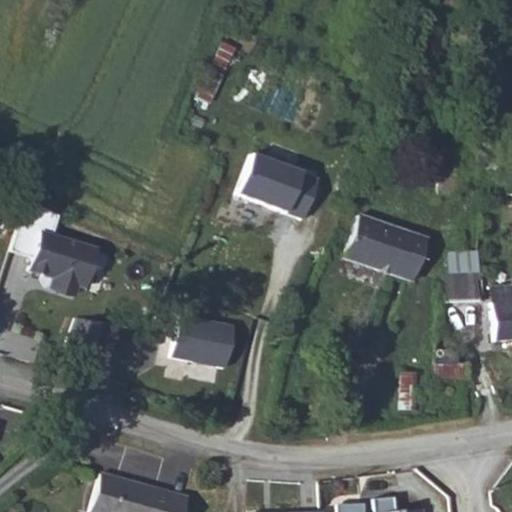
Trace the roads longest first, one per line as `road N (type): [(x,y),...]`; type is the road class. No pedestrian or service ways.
road 1 (unclassified): [(103,411),(228,446),(320,458),(461,441)]
road 2 (residential): [(103,411),(0,502)]
